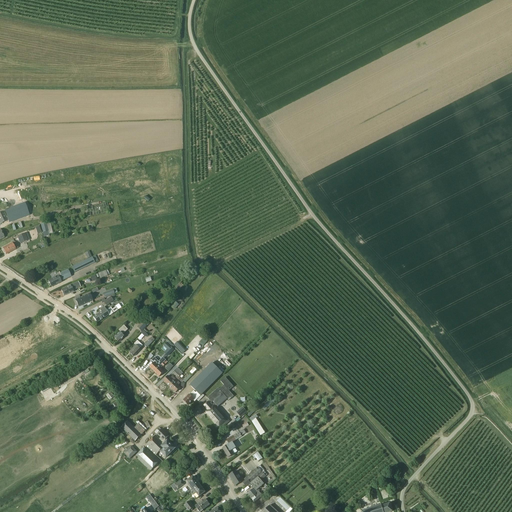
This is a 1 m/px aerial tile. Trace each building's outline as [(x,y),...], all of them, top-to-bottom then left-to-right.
[(108,203),(86,207),(88,217),(107,213),(107,210),(109,210),(108,203)] [(20,205),(5,211),(9,220),(29,213),(26,207),(22,208),(20,205)] [(20,244),(29,240),(27,233),(21,235),(17,237),(20,244)] [(18,248),(15,242),(2,249),(6,255),(18,248)] [(92,257),(72,267),(74,273),(95,263),(92,257)] [(58,276),(48,281),(51,287),(61,283),(60,281),(63,280),(63,281),(71,277),(68,270),(60,274),(61,275),(58,276)] [(73,291),(80,287),(78,283),(61,290),(64,296),(74,292),(73,291)] [(105,298),(114,294),(112,290),(103,293),(105,298)] [(88,302),(85,296),(75,300),(78,307),(88,302)] [(106,306),(113,301),(111,297),(103,302),(106,306)] [(100,310),(101,312),(93,318),(97,323),(109,315),(104,307),(100,310)] [(147,326),(143,322),(137,328),(141,331),(147,326)] [(120,332),(115,338),(119,342),(125,337),(123,334),(128,330),(124,325),(119,330),(120,332)] [(152,337),(144,345),(147,348),(155,340),(152,337)] [(135,344),(136,345),(129,352),(134,356),(141,349),(140,349),(143,346),(138,341),(135,344)] [(166,343),(164,346),(170,351),(167,354),(168,355),(174,350),(166,343)] [(159,367),(161,365),(165,361),(163,360),(157,365),(154,362),(150,367),(154,372),(159,367)] [(195,402),(200,396),(223,374),(222,373),(224,371),(220,367),(218,369),(212,363),(190,385),(194,390),(189,395),(184,401),(188,406),(193,401),(195,402)] [(159,367),(154,372),(159,377),(164,372),(159,367)] [(176,378),(177,379),(182,374),(183,373),(177,368),(174,372),(178,375),(176,378)] [(186,378),(182,374),(177,379),(179,380),(181,378),(185,383),(192,375),(190,374),(186,378)] [(163,381),(169,387),(176,380),(172,376),(170,378),(168,376),(163,381)] [(219,389),(218,388),(207,398),(213,405),(212,405),(209,402),(204,406),(209,411),(207,413),(219,427),(221,429),(227,423),(214,407),(216,405),(218,407),(227,399),(229,400),(234,396),(229,391),(233,387),(225,377),(220,381),(224,385),(219,389)] [(180,388),(178,386),(180,384),(176,380),(169,387),(176,393),(180,388)] [(238,414),(241,417),(247,412),(244,409),(238,414)] [(252,422),(261,436),(265,434),(257,420),(258,418),(257,416),(250,420),(252,423),(252,422)] [(141,435),(145,431),(147,429),(138,421),(136,422),(138,424),(134,428),(128,422),(121,428),(135,442),(142,435),(141,435)] [(165,440),(168,436),(162,430),(157,434),(162,439),(161,440),(156,435),(146,446),(156,456),(156,455),(162,449),(163,450),(161,452),(166,458),(175,449),(167,441),(165,440)] [(231,450),(236,447),(233,442),(242,437),(241,436),(246,433),(244,430),(239,432),(227,440),(229,444),(229,445),(223,449),(228,458),(234,454),(231,450)] [(131,446),(124,453),(127,457),(130,459),(137,452),(131,446)] [(136,456),(138,458),(137,459),(150,471),(160,461),(145,447),(136,456)] [(253,455),(258,462),(263,459),(258,452),(253,455)] [(264,484),(261,481),(262,481),(266,477),(262,473),(264,471),(260,466),(243,480),(241,476),(239,477),(236,471),(229,476),(236,486),(242,482),(244,484),(246,487),(250,484),(253,488),(247,494),(251,498),(254,503),(262,496),(259,492),(260,491),(258,489),(264,484)] [(189,487),(192,490),(199,484),(193,477),(187,481),(190,485),(189,487)] [(191,493),(193,492),(195,493),(196,493),(199,497),(205,492),(199,484),(192,490),(190,491),(191,493)] [(280,497),(277,500),(283,507),(286,503),(280,497)] [(203,501),(195,507),(198,511),(200,511),(210,505),(206,500),(203,501)] [(156,510),(159,507),(155,501),(151,504),(156,510)] [(194,507),(190,501),(184,506),(188,511),(194,507)]
